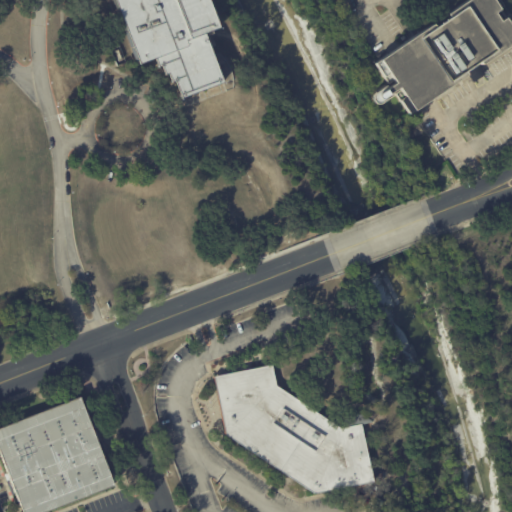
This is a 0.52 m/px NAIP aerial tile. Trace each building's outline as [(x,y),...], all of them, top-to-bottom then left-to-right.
[(207,0),(218,28),(204,33),(223,83),(182,99),(175,81),(172,82),(168,73),(165,74),(162,65),(158,67),(155,58),(141,63),(116,0),(207,0)] [(481,68),(485,74),(473,83),(465,70),(462,72),(464,75),(406,115),(396,101),(397,100),(393,94),(397,91),(395,88),(378,100),(376,99),(374,98),(374,96),(374,95),(391,83),(390,82),(387,84),(382,77),(381,78),(371,63),(430,24),(432,26),(446,17),(444,14),(465,0),(499,0),(504,6),(499,9),(504,17),(510,14),(511,17),(511,43),(479,65),(481,68)] [(390,93),(382,85),(370,98),(378,106),(390,93)] [(345,428),(343,418),(368,413),(370,424),(360,426),(372,484),(314,495),(226,436),(214,377),(272,365),(277,386),(341,429),(345,428)] [(93,430),(114,485),(43,511),(22,511),(0,453),(0,426),(80,396),(93,430)]
